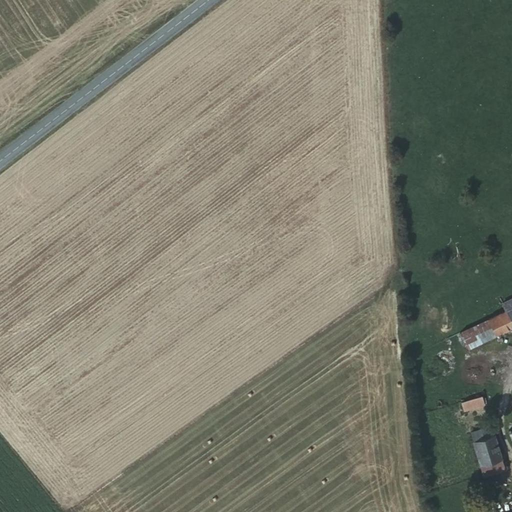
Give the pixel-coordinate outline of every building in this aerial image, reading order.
[(498,323),(511,316),(511,296),(508,298),(511,305),(494,313),(498,323)] [(474,335),(498,323),(494,313),(470,326),(474,335)] [(487,403),(485,393),(460,400),(463,410),(487,403)] [(480,462),(502,455),(495,433),(493,433),(490,422),(470,429),(480,462)] [(505,466),(502,455),(480,462),(483,473),(505,466)]
